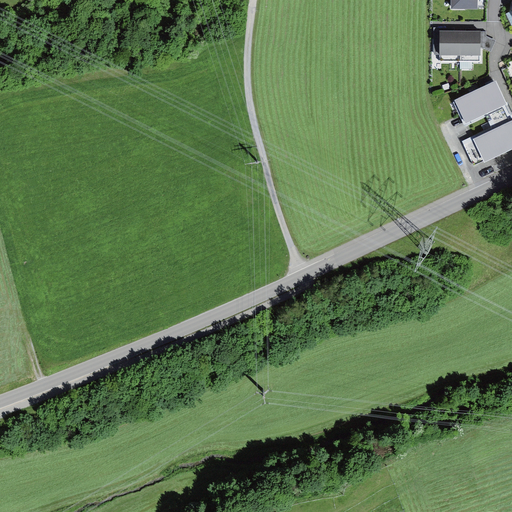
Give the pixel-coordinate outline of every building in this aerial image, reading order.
[(461,29),(440,29),(441,60),(461,59),(461,29)] [(481,29),(461,29),(461,59),(481,59),(481,47),(481,31),(481,29)] [(486,31),(481,31),(481,47),(491,52),(496,40),(486,35),(486,31)] [(496,77),(455,98),(466,120),(507,100),(496,77)] [(511,120),(504,107),(490,114),(496,125),(486,131),(498,153),(511,146),(511,120)] [(484,133),(464,143),(475,165),(494,155),(484,133)]
